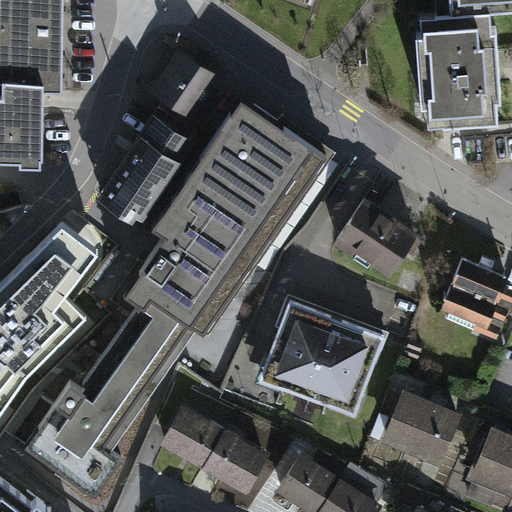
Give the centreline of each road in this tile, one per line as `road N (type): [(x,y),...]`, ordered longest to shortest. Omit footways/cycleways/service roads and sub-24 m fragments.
road 1 (residential): [(511,222),(169,0)]
road 2 (residential): [(0,257),(71,190),(139,0)]
